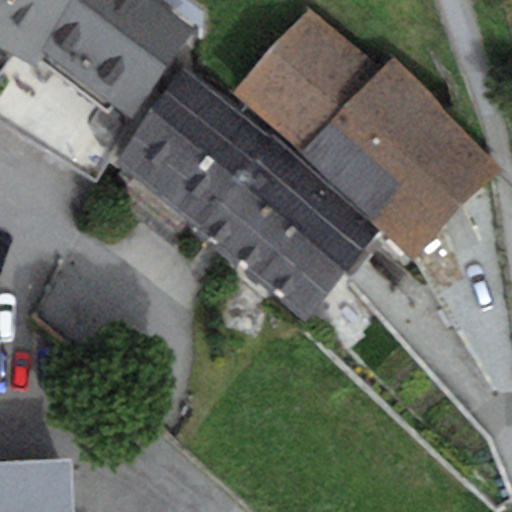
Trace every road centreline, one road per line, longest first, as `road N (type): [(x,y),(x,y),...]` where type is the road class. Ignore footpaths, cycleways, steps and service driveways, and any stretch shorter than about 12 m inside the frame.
road 1 (residential): [(212,511),(153,465),(99,439),(0,431)]
road 2 (residential): [(511,204),(454,0)]
